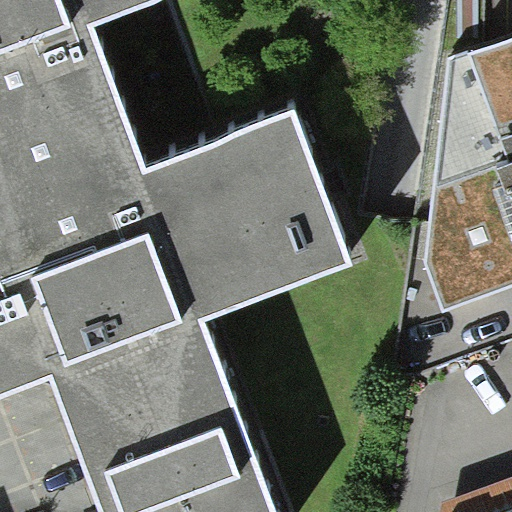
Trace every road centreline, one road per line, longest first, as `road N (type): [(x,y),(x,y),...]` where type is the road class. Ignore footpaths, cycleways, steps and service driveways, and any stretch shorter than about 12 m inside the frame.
road 1 (unknown): [(325,511),(363,399),(394,174),(391,0)]
road 2 (unknown): [(0,111),(156,459),(188,511)]
